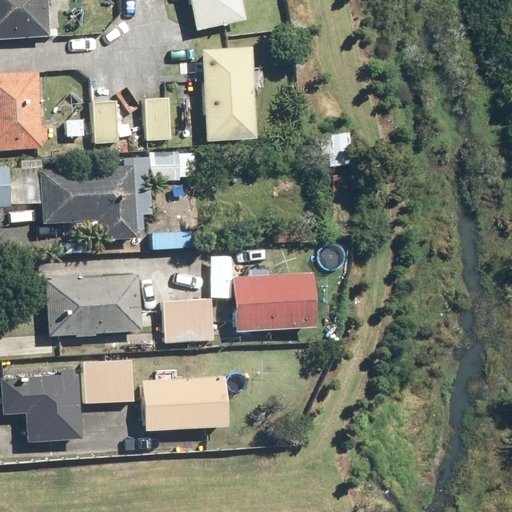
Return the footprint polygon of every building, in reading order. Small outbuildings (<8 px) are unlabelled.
[(0,0),(0,35),(51,36),(50,0),(0,0)] [(249,15),(245,0),(194,0),(200,26),(249,15)] [(257,45),(208,47),(210,142),(260,140),(257,45)] [(0,147),(45,148),(45,72),(0,72),(0,147)] [(174,137),(173,97),(147,98),(148,138),(174,137)] [(120,145),(121,100),(94,100),(93,144),(120,145)] [(336,140),(327,139),(323,165),(350,169),(355,134),(338,132),(336,140)] [(138,238),(138,229),(147,229),(147,211),(153,211),(153,181),(170,181),(170,191),(182,191),(183,177),(208,177),(208,151),(150,151),(150,158),(126,158),(126,169),(44,169),(44,223),(76,223),(76,238),(138,238)] [(0,207),(13,208),(13,168),(0,168),(0,207)] [(351,176),(333,176),(333,220),(351,219),(351,176)] [(194,232),(154,232),(154,249),(194,249),(194,232)] [(346,250),(324,248),(322,270),(344,272),(346,250)] [(49,276),(51,333),(143,331),(141,273),(49,276)] [(319,276),(237,277),(238,332),(319,330),(319,276)] [(215,300),(164,301),(165,340),(216,339),(215,300)] [(83,439),(83,402),(135,403),(136,359),(84,359),(84,374),(6,373),(5,414),(30,415),(30,439),(83,439)] [(182,367),(157,368),(158,381),(143,381),(145,429),(233,425),(231,378),(183,380),(182,367)]
